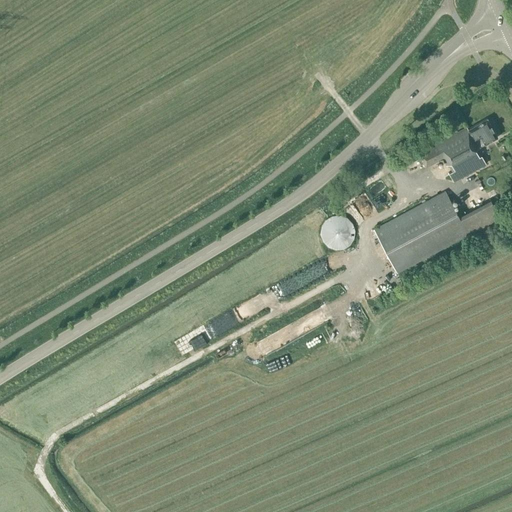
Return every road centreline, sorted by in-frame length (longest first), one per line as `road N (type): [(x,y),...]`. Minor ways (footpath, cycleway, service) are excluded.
road 1 (secondary): [(0,379),(304,191),(440,64)]
road 2 (track): [(344,276),(52,438),(40,473),(65,511)]
